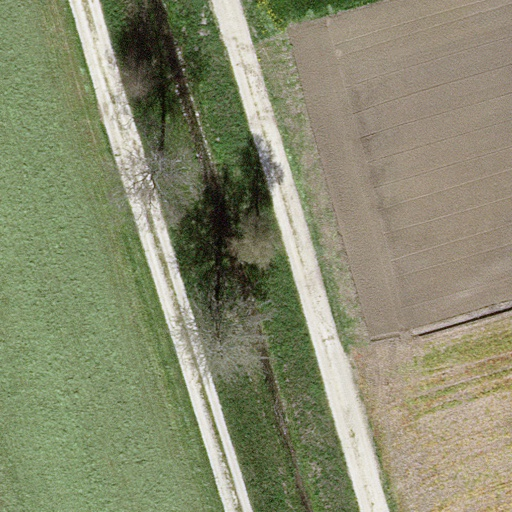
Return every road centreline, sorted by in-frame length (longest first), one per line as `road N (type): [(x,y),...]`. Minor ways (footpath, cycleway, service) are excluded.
road 1 (track): [(220,0),(373,511)]
road 2 (track): [(85,0),(237,511)]
